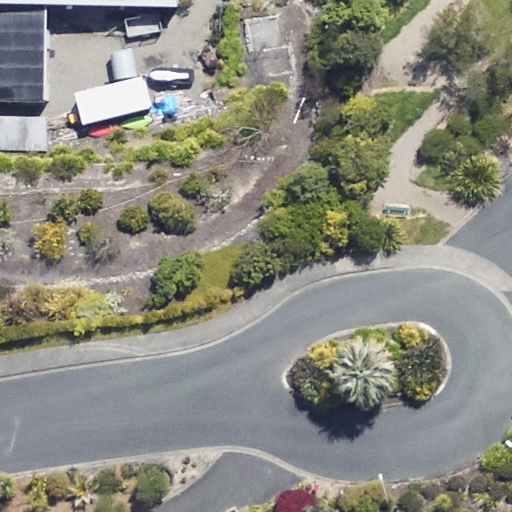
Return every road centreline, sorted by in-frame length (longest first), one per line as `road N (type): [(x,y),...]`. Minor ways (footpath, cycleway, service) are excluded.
road 1 (residential): [(277,383),(292,330),(312,311),(337,299),(392,304),(415,320),(439,369),(428,419),(390,452)]
road 2 (residential): [(0,424),(277,383)]
road 3 (residential): [(390,452),(339,456),(316,446),(296,430),(277,383)]
